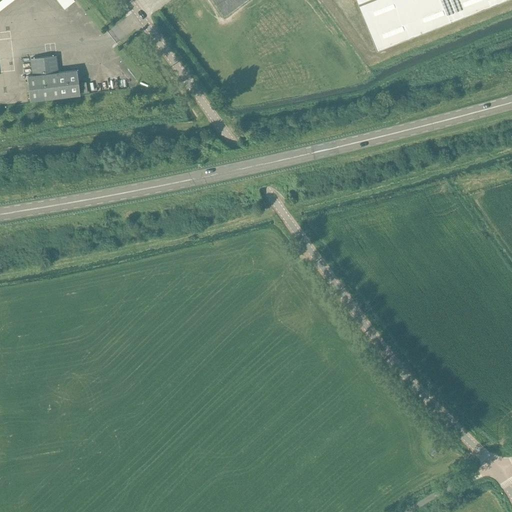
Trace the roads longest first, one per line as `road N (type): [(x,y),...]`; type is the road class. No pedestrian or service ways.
road 1 (unclassified): [(496,465),(373,344),(130,0)]
road 2 (primary): [(0,215),(269,165),(511,105)]
